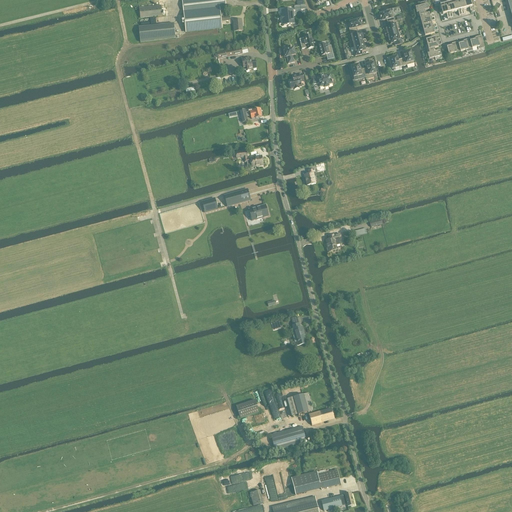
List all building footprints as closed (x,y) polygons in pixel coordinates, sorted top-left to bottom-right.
[(224,0),(182,0),(186,32),(222,28),(220,11),(226,10),(224,0)] [(463,10),(466,9),(463,0),(459,0),(458,1),(462,16),(464,15),(463,10)] [(463,0),(466,9),(469,8),(471,13),(475,12),(473,6),(472,7),(470,0),(463,0)] [(459,16),(462,16),(458,1),(452,2),(454,12),(458,11),(459,16)] [(417,17),(419,17),(425,15),(424,11),(429,10),(426,2),(420,4),(421,7),(415,8),(417,17)] [(448,19),(450,19),(446,4),(446,2),(440,3),(440,6),(439,6),(440,10),(441,10),(443,15),(446,14),(448,19)] [(446,4),(450,19),(453,18),(451,13),(454,12),(452,2),(446,4)] [(140,19),(162,17),(161,6),(139,8),(140,19)] [(282,11),(282,12),(282,14),(283,25),(289,24),(289,25),(290,24),(293,24),(293,20),(293,15),(293,10),(285,11),(282,11)] [(387,23),(394,21),(392,12),(390,13),(380,15),(381,19),(380,19),(380,20),(381,19),(382,21),(386,20),(387,23)] [(435,21),(434,18),(420,22),(422,27),(432,24),(431,22),(435,21)] [(234,32),(242,31),(241,24),(242,24),(242,20),(233,21),(234,32)] [(348,25),(350,33),(357,31),(357,28),(361,27),(361,25),(362,25),(361,24),(360,21),(349,23),(350,24),(348,25)] [(387,33),(397,30),(399,30),(397,24),(395,24),(394,21),(387,23),(388,26),(386,27),(387,29),(386,30),(387,33)] [(140,43),(175,39),(174,24),(139,28),(140,43)] [(437,31),(436,28),(423,32),(424,37),(434,34),(434,32),(437,31)] [(388,37),(388,40),(398,37),(397,30),(387,33),(387,34),(385,35),(385,38),(388,37)] [(352,42),(363,40),(362,36),(361,36),(360,34),(358,34),(357,31),(350,33),(351,36),(352,42)] [(299,40),(302,50),(308,48),(308,49),(309,49),(309,50),(313,49),(312,48),(313,48),(312,47),(313,47),(311,37),(309,37),(309,36),(305,37),(306,38),(299,40)] [(473,41),(470,41),(472,49),(477,48),(478,50),(484,48),(481,36),(473,38),(473,41)] [(398,37),(388,40),(389,42),(390,42),(391,45),(394,44),(395,46),(402,44),(401,40),(399,40),(398,37)] [(472,49),(470,41),(470,39),(461,41),(462,44),(459,44),(461,52),(466,51),(466,53),(473,51),(472,49)] [(352,42),(354,49),(364,46),(364,44),(366,43),(365,40),(363,41),(363,40),(352,42)] [(427,46),(428,51),(434,49),(438,48),(438,46),(441,45),(440,42),(427,46)] [(447,50),(449,55),(454,54),(455,56),(461,54),(461,52),(459,47),(459,44),(458,42),(450,45),(450,47),(447,48),(447,50)] [(326,57),(327,61),(334,59),(331,46),(327,47),(326,47),(325,44),(319,45),(319,47),(321,55),(322,56),(326,55),(327,57),(326,57)] [(290,46),(284,48),(285,52),(284,52),(285,57),(286,57),(288,65),(294,63),(293,56),(295,56),(294,48),(291,49),(290,46)] [(364,46),(354,49),(355,52),(354,52),(355,57),(362,55),(361,52),(365,51),(364,49),(365,48),(364,46)] [(217,54),(218,60),(242,55),(241,49),(223,53),(222,52),(218,52),(219,54),(217,54)] [(428,51),(426,51),(429,60),(434,58),(435,61),(442,60),(440,51),(435,53),(434,49),(428,51)] [(401,60),(403,67),(414,64),(410,52),(403,54),(405,59),(401,60)] [(392,69),(403,67),(401,60),(397,61),(397,57),(389,59),(392,69)] [(241,59),(243,68),(247,68),(248,71),(252,70),(257,69),(255,62),(251,63),(250,58),(245,59),(245,58),(241,59)] [(363,70),(365,78),(366,78),(366,80),(373,78),(372,75),(376,74),(373,64),(366,66),(367,69),(363,70)] [(358,80),(365,78),(363,70),(360,71),(358,66),(351,67),(354,77),(357,76),(358,80)] [(289,82),(291,90),(294,89),(295,90),(299,89),(298,88),(302,87),(300,82),(304,81),(302,75),(295,77),(292,78),(293,81),(289,82)] [(312,78),(314,85),(318,84),(320,88),(323,87),(324,89),(329,88),(329,86),(332,85),(332,84),(333,83),(331,77),(330,77),(324,78),(323,76),(321,77),(320,75),(312,78)] [(214,79),(214,84),(213,84),(214,88),(222,86),(220,78),(214,79)] [(261,118),(259,109),(253,111),(254,111),(250,112),(245,113),(245,111),(245,110),(240,112),(242,123),(247,122),(246,117),(251,116),(251,119),(255,118),(255,119),(261,118)] [(247,163),(248,169),(253,168),(253,167),(263,166),(262,159),(258,160),(258,158),(251,159),(247,160),(246,157),(247,157),(246,152),(235,153),(236,154),(234,154),(234,157),(236,157),(236,159),(244,158),(245,163),(247,163)] [(325,171),(324,164),(316,165),(317,172),(325,171)] [(316,184),(313,173),(315,173),(314,170),(308,171),(309,175),(304,176),(305,180),(307,186),(316,184)] [(227,207),(250,201),(247,189),(224,196),(227,207)] [(205,214),(218,210),(214,198),(201,202),(205,214)] [(252,222),(269,217),(265,205),(248,210),(252,222)] [(371,228),(382,225),(381,219),(369,222),(371,228)] [(328,253),(337,251),(336,246),(342,245),(339,235),(328,237),(329,241),(326,241),(328,253)] [(299,324),(297,317),(291,319),(293,326),(297,343),(299,342),(300,345),(296,347),(306,344),(304,336),(304,335),(303,336),(302,334),(303,333),(301,328),(300,328),(299,324)] [(287,400),(292,417),(313,411),(308,394),(287,400)] [(240,419),(259,413),(255,400),(236,407),(240,419)] [(311,426),(334,419),(331,409),(308,416),(311,426)] [(275,451),(306,442),(302,427),(271,436),(275,451)] [(341,485),(337,470),(317,475),(316,472),(291,478),(295,495),(341,485)] [(354,506),(351,494),(344,495),(344,496),(340,497),(321,501),(324,511),(342,507),(347,505),(347,507),(354,506)] [(318,511),(315,497),(272,507),(273,511),(318,511)]
